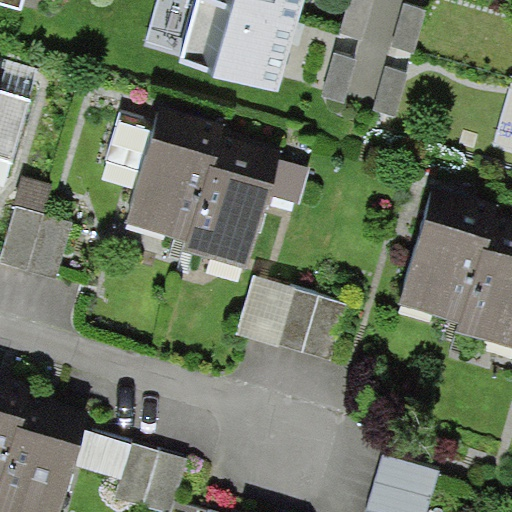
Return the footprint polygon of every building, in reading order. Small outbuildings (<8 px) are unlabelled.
[(294,0),(184,0),(169,53),(270,83),(294,0)] [(365,0),(339,0),(332,25),(355,33),(365,0)] [(422,7),(399,1),(387,40),(411,47),(422,7)] [(352,54),(328,47),(315,91),(338,98),(352,54)] [(405,70),(381,64),(370,102),(394,109),(405,70)] [(0,156),(10,159),(34,81),(0,71),(0,156)] [(213,120),(149,102),(143,125),(115,117),(102,160),(129,168),(116,215),(179,233),(176,242),(237,259),(268,151),(209,134),(213,120)] [(494,202),(431,181),(395,291),(455,311),(451,325),(511,345),(511,344),(511,221),(490,214),(494,202)] [(74,221),(14,202),(0,245),(0,262),(55,280),(74,221)] [(367,312),(250,277),(233,334),(349,370),(367,312)] [(23,383),(0,375),(0,508),(12,511),(51,511),(81,414),(19,395),(23,383)] [(171,511),(188,457),(129,439),(110,500),(150,511),(171,511)] [(426,511),(438,472),(379,454),(361,511),(426,511)]
